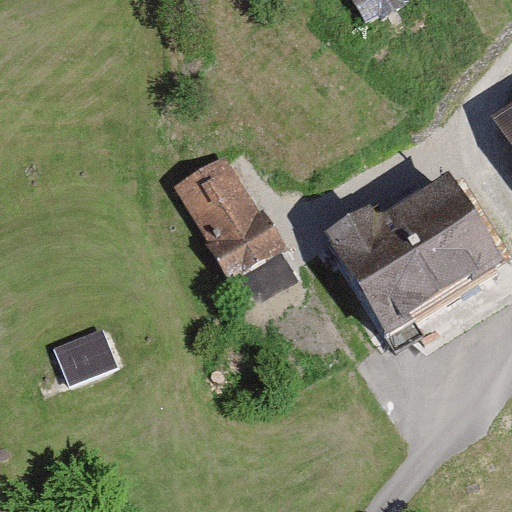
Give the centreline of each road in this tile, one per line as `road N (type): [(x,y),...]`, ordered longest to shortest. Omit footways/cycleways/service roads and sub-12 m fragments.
road 1 (residential): [(374,511),(446,420),(511,361)]
road 2 (track): [(511,235),(466,136),(511,68)]
